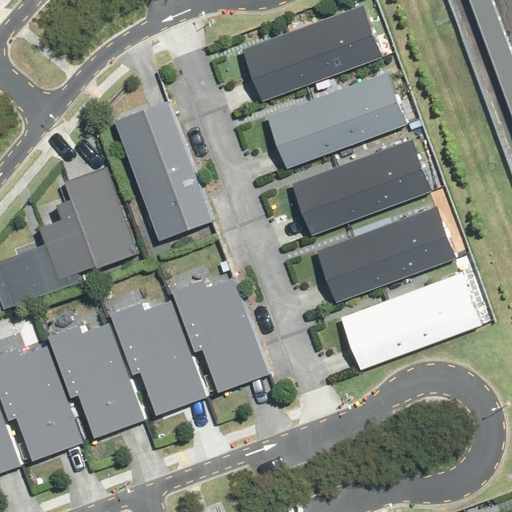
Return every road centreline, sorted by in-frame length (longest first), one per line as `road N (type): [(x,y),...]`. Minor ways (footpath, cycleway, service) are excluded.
road 1 (residential): [(185,11),(334,431)]
road 2 (residential): [(334,431),(424,380),(471,382),(499,411),(501,448),(483,484),(456,496),(356,511)]
road 3 (residential): [(150,495),(334,431)]
road 4 (residential): [(185,11),(111,50),(49,115)]
